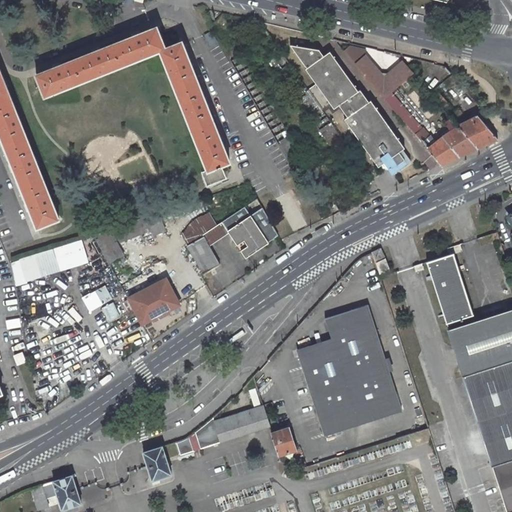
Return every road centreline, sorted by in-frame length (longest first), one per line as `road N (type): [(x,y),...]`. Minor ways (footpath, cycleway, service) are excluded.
road 1 (secondary): [(55,430),(330,241),(511,156)]
road 2 (unknown): [(293,5),(294,45),(348,174)]
road 3 (secondary): [(489,50),(332,12)]
road 4 (unknown): [(443,188),(492,299)]
